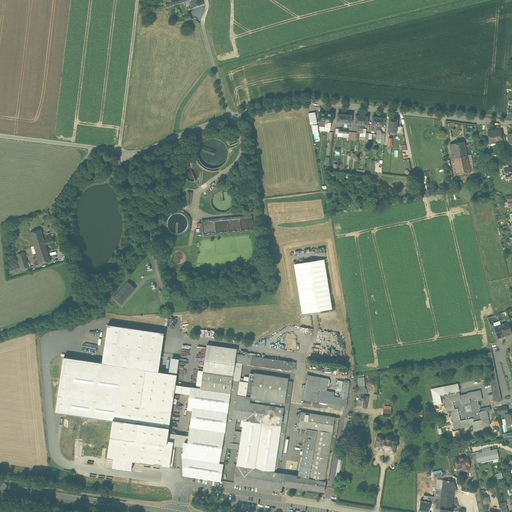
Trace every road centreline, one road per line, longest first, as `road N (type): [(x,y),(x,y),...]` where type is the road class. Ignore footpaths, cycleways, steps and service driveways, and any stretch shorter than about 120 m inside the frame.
road 1 (unclassified): [(471,120),(304,101),(230,117),(135,152),(90,147)]
road 2 (unclassified): [(356,511),(189,484),(177,511)]
road 3 (secondary): [(152,511),(0,487)]
road 4 (track): [(119,150),(137,0)]
